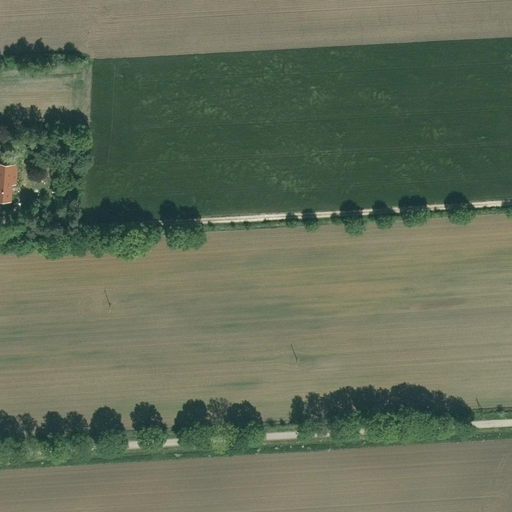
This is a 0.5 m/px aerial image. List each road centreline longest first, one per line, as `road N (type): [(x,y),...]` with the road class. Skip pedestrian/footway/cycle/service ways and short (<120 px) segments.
road 1 (unknown): [(511,184),(0,218)]
road 2 (track): [(511,423),(0,453)]
